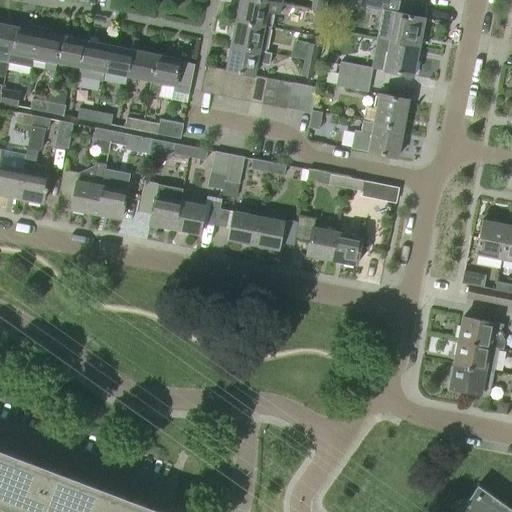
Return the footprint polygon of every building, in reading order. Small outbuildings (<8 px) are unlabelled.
[(260,0),(239,0),(235,20),(267,27),(271,27),(274,13),(280,15),(282,4),(272,2),(260,0)] [(327,0),(316,0),(314,11),(325,13),(327,0)] [(360,0),(360,6),(388,12),(389,0),(360,0)] [(325,13),(314,11),(311,28),(321,30),(325,13)] [(418,47),(424,18),(395,12),(390,41),(418,47)] [(235,20),(231,45),(266,52),(271,27),(267,27),(235,20)] [(0,61),(7,63),(15,26),(0,23),(0,61)] [(15,26),(7,63),(8,63),(30,67),(33,57),(39,27),(27,24),(23,28),(15,26)] [(39,27),(33,57),(46,60),(44,70),(54,72),(56,62),(62,36),(53,34),(51,29),(39,27)] [(62,36),(56,62),(79,67),(85,40),(62,36)] [(375,69),(413,76),(418,47),(390,41),(377,39),(374,55),(378,56),(375,69)] [(85,40),(79,67),(103,71),(109,45),(85,40)] [(305,59),(315,61),(318,45),(308,42),(305,59)] [(109,45),(103,71),(126,76),(132,50),(109,45)] [(231,45),(226,69),(231,70),(243,72),(254,75),(257,62),(269,65),(271,53),(266,52),(231,45)] [(132,50),(126,76),(150,80),(156,54),(132,50)] [(150,80),(148,91),(158,93),(161,83),(174,85),(173,91),(188,94),(194,64),(180,61),(180,59),(156,54),(150,80)] [(301,76),(312,78),(315,61),(305,59),(301,76)] [(322,70),(335,73),(336,64),(324,61),(322,70)] [(338,73),(370,80),(373,68),(340,61),(338,73)] [(206,66),(201,92),(213,94),(218,68),(206,66)] [(218,68),(213,94),(225,96),(231,70),(226,69),(218,68)] [(231,70),(225,96),(238,99),(243,72),(231,70)] [(243,72),(238,99),(250,101),(255,75),(254,75),(243,72)] [(368,92),(370,80),(338,73),(335,86),(368,92)] [(255,75),(250,101),(262,104),(267,77),(255,75)] [(267,77),(262,104),(274,106),(279,80),(267,77)] [(279,80),(274,106),(287,108),(292,82),(279,80)] [(292,82),(287,108),(299,111),(304,84),(292,82)] [(304,84),(299,111),(312,113),(312,111),(317,87),(304,84)] [(50,90),(48,102),(45,112),(63,116),(66,105),(64,104),(67,93),(50,90)] [(18,96),(1,92),(0,96),(0,103),(16,106),(18,96)] [(374,123),(402,128),(408,99),(379,94),(374,123)] [(30,109),(45,112),(48,102),(32,98),(30,109)] [(92,121),(94,111),(79,108),(77,118),(92,121)] [(113,115),(94,111),(92,121),(110,125),(113,115)] [(312,113),(309,128),(319,130),(322,112),(312,111),(312,113)] [(14,123),(31,126),(34,115),(17,112),(14,123)] [(31,126),(24,162),(35,164),(38,152),(42,149),(46,129),(48,129),(50,119),(34,115),(31,126)] [(124,128),(139,130),(141,120),(126,117),(124,128)] [(158,124),(141,120),(139,130),(180,138),(183,123),(159,119),(158,124)] [(351,148),(368,151),(397,157),(402,128),(374,123),(363,120),(361,131),(355,130),(351,148)] [(68,149),(73,123),(59,121),(54,146),(68,149)] [(110,141),(112,131),(95,127),(93,138),(110,141)] [(112,131),(110,141),(127,145),(129,134),(112,131)] [(189,156),(191,146),(174,143),(172,153),(189,156)] [(191,146),(189,156),(205,159),(207,149),(191,146)] [(0,194),(17,198),(21,177),(23,170),(0,165),(0,157),(2,149),(0,148),(0,194)] [(215,151),(210,174),(225,177),(230,154),(215,151)] [(225,177),(225,181),(229,182),(239,184),(244,157),(230,154),(225,177)] [(267,172),(269,162),(252,158),(250,169),(267,172)] [(49,166),(35,164),(24,162),(23,170),(21,177),(17,198),(42,203),(49,166)] [(96,213),(101,186),(105,164),(95,162),(94,166),(78,172),(71,208),(96,213)] [(284,175),(286,165),(269,162),(267,172),(284,175)] [(332,174),(330,184),(345,187),(347,177),(332,174)] [(347,177),(345,187),(362,190),(364,180),(347,177)] [(229,182),(226,195),(236,197),(239,184),(229,182)] [(149,224),(174,229),(180,201),(182,190),(157,184),(149,224)] [(101,186),(96,213),(121,218),(126,191),(101,186)] [(180,201),(174,229),(199,234),(205,206),(180,201)] [(233,212),(228,239),(253,244),(258,217),(233,212)] [(283,222),(258,217),(253,244),(278,249),(283,222)] [(501,259),(508,225),(482,220),(475,253),(501,259)] [(511,225),(508,225),(501,259),(511,260),(511,225)] [(312,226),(306,255),(331,260),(337,231),(312,226)] [(337,231),(331,260),(356,265),(358,253),(360,253),(361,253),(363,253),(364,253),(366,252),(367,251),(368,250),(368,249),(369,248),(369,246),(369,245),(368,243),(368,242),(367,241),(366,240),(364,239),(363,239),(361,239),(362,236),(345,233),(337,231)] [(493,302),(494,294),(495,290),(469,285),(467,298),(493,302)] [(511,297),(494,294),(493,302),(511,305),(511,297)] [(458,340),(497,348),(501,349),(503,340),(500,335),(502,324),(463,316),(458,340)] [(456,354),(454,364),(493,372),(497,348),(458,340),(458,343),(456,343),(454,353),(456,354)] [(493,372),(454,364),(453,366),(451,366),(449,377),(451,378),(449,387),(488,395),(493,372)] [(502,402),(497,405),(496,411),(506,413),(508,403),(502,402)] [(0,503),(23,511),(169,511),(165,510),(164,511),(151,511),(0,454),(0,503)] [(511,511),(511,509),(478,485),(458,511),(511,511)]
